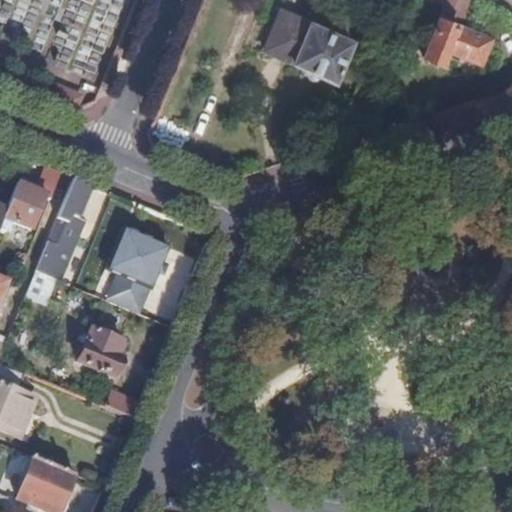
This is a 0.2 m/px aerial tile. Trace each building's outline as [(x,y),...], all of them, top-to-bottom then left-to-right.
[(473,3),(465,0),(432,0),(431,1),(444,7),(469,18),(474,4),(473,3)] [(444,7),(439,22),(463,32),(469,18),(444,7)] [(350,46),(280,14),(263,53),(334,85),(350,46)] [(439,22),(424,60),(442,67),(447,54),(479,66),(488,42),(463,32),(439,22)] [(58,91),(52,105),(74,114),(79,100),(58,91)] [(16,185),(6,212),(2,220),(30,231),(43,200),(50,202),(61,175),(45,168),(35,193),(16,185)] [(91,187),(72,179),(34,272),(47,278),(60,283),(85,221),(78,218),(91,187)] [(118,276),(143,287),(149,289),(167,249),(133,234),(116,275),(118,276)] [(34,272),(25,294),(39,300),(47,278),(34,272)] [(121,343),(91,330),(77,363),(113,378),(122,359),(116,357),(121,343)] [(0,365),(0,431),(19,440),(27,420),(19,417),(28,397),(18,393),(25,376),(0,365)] [(106,410),(134,422),(140,406),(112,395),(106,410)] [(74,477),(33,459),(17,499),(49,511),(63,511),(68,503),(65,499),(74,477)]
